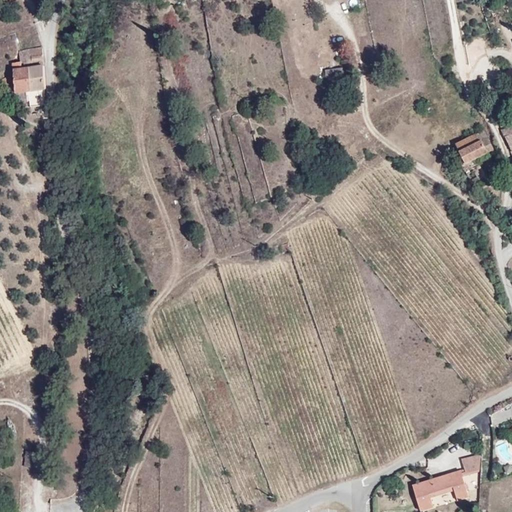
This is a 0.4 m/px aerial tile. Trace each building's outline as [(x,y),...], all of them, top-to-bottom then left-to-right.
[(30,88),(33,49),(11,47),(11,58),(3,58),(0,73),(0,86),(9,89),(14,89),(28,91),(30,91),(30,88)] [(325,68),(325,80),(342,80),(342,68),(325,68)] [(9,89),(0,86),(0,98),(8,99),(9,89)] [(25,107),(28,91),(14,89),(12,105),(25,107)] [(464,170),(468,167),(472,166),(463,148),(487,137),(477,116),(449,131),(457,147),(453,148),(464,170)] [(511,142),(511,132),(502,136),(506,145),(511,142)] [(511,432),(507,417),(501,419),(506,434),(511,432)] [(35,466),(33,451),(24,452),(26,467),(35,466)] [(468,472),(469,451),(448,454),(450,466),(397,474),(400,501),(414,498),(413,488),(412,483),(437,479),(438,484),(440,494),(456,491),(454,474),(468,472)] [(412,483),(413,488),(438,484),(437,479),(412,483)]
